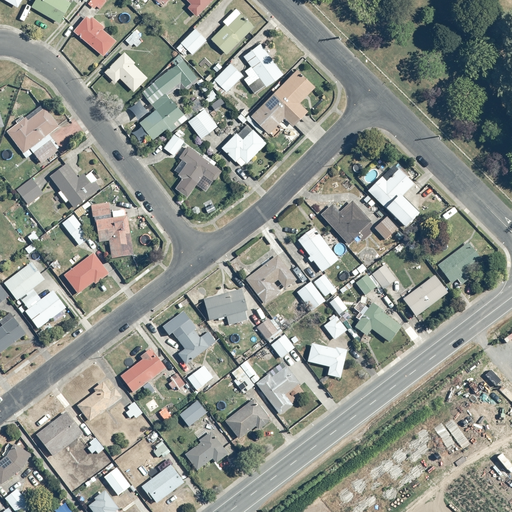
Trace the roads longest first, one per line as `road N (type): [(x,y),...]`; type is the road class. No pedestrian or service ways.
road 1 (tertiary): [(511,296),(228,511)]
road 2 (residential): [(0,42),(41,58),(67,82),(199,258)]
road 3 (residential): [(0,410),(199,258)]
road 4 (residential): [(199,258),(262,211),(375,94)]
road 5 (residential): [(375,94),(511,232)]
road 6 (residential): [(280,0),(375,94)]
